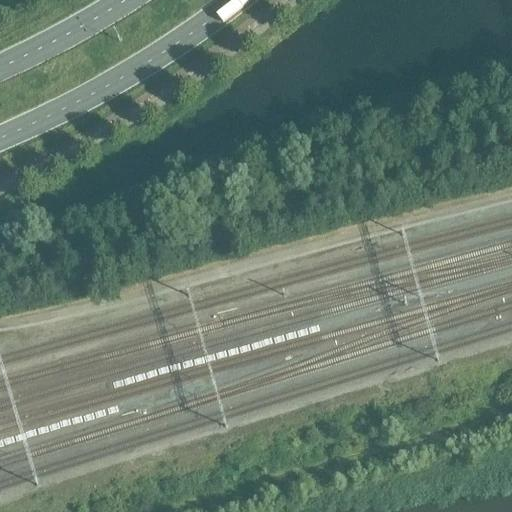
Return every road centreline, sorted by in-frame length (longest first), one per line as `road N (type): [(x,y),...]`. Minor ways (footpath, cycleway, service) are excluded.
road 1 (secondary): [(0,142),(87,105),(242,0)]
road 2 (secondary): [(128,0),(0,70)]
